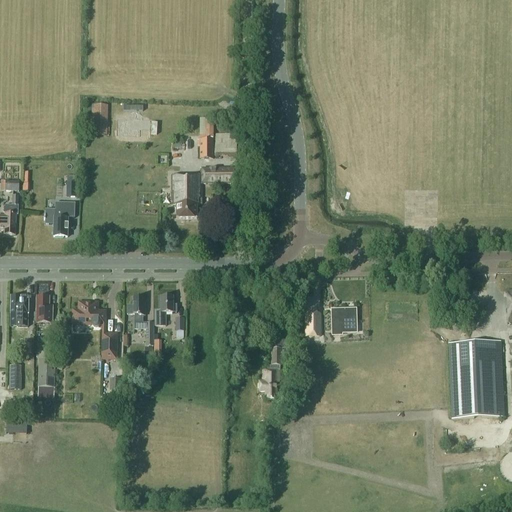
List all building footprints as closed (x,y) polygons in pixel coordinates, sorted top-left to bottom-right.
[(95,106),(94,136),(106,136),(107,107),(95,106)] [(203,120),(203,140),(212,139),(211,120),(203,120)] [(150,131),(150,122),(117,121),(116,137),(139,138),(140,131),(150,131)] [(213,159),(212,141),(200,141),(200,159),(213,159)] [(199,170),(199,176),(172,176),(172,206),(176,206),(176,220),(197,220),(196,206),(201,206),(200,185),(233,185),(233,170),(199,170)] [(5,182),(5,192),(18,192),(18,182),(5,182)] [(66,198),(76,198),(76,184),(67,183),(66,198)] [(4,236),(15,236),(16,215),(18,215),(18,197),(12,196),(12,203),(11,206),(5,206),(5,208),(4,207),(4,214),(4,215),(5,215),(4,217),(0,216),(0,231),(4,232),(4,236)] [(54,227),(53,238),(67,238),(68,219),(74,219),(75,204),(55,204),(55,211),(45,211),(45,217),(43,217),(43,222),(45,222),(44,226),(54,227)] [(20,298),(11,298),(10,315),(18,316),(18,329),(27,329),(28,316),(28,301),(20,300),(20,298)] [(37,298),(36,324),(52,324),(52,307),(48,307),(49,298),(37,298)] [(146,330),(146,336),(146,347),(153,347),(153,324),(142,324),(142,317),(145,317),(144,305),(143,305),(143,298),(133,298),(133,306),(127,306),(127,315),(134,315),(134,330),(146,330)] [(154,311),(154,327),(165,327),(165,314),(173,314),(173,298),(160,298),(160,312),(154,311)] [(97,304),(89,304),(79,304),(79,312),(73,312),(73,325),(92,325),(93,327),(94,328),(95,329),(97,329),(98,328),(99,327),(100,326),(105,326),(105,313),(97,312),(97,304)] [(356,333),(355,311),(332,311),(333,336),(341,335),(341,333),(356,333)] [(320,337),(319,316),(306,316),(306,338),(320,337)] [(184,332),(184,319),(175,319),(175,333),(176,333),(176,339),(184,339),(184,332)] [(103,360),(115,360),(116,336),(104,336),(103,360)] [(267,372),(262,372),(262,382),(259,382),(259,392),(265,392),(265,400),(276,400),(276,383),(279,383),(279,372),(277,372),(277,371),(280,371),(280,366),(281,366),(281,350),(287,350),(287,336),(271,336),(271,366),(272,366),(272,367),(269,367),(267,369),(267,372)] [(504,418),(500,343),(448,345),(451,420),(504,418)] [(39,360),(38,388),(54,389),(55,361),(39,360)] [(21,367),(9,366),(9,390),(21,391),(21,367)] [(112,379),(111,391),(121,392),(122,380),(112,379)] [(10,434),(32,433),(32,421),(10,422),(10,434)]
